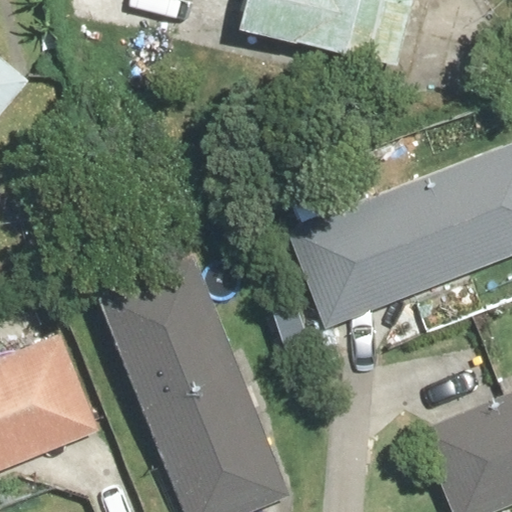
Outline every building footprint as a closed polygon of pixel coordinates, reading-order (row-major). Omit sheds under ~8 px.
[(245,0),(239,24),(420,70),(437,0),(245,0)] [(0,122),(47,65),(0,26),(0,122)] [(511,135),(293,219),(332,323),(511,254),(511,135)] [(196,243),(93,284),(185,511),(226,511),(294,485),(196,243)] [(71,324),(0,351),(0,465),(109,424),(71,324)] [(511,389),(426,427),(463,511),(496,511),(511,505),(511,389)]
